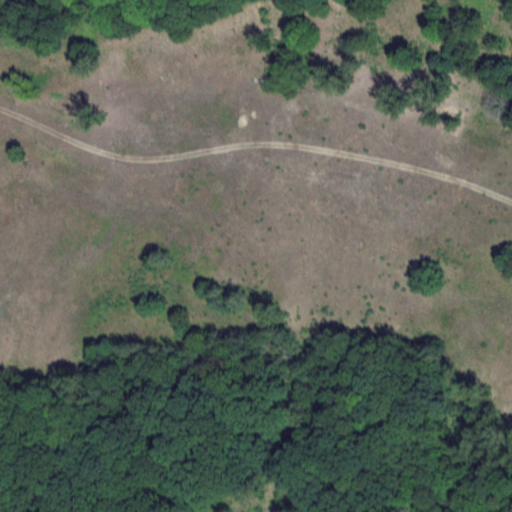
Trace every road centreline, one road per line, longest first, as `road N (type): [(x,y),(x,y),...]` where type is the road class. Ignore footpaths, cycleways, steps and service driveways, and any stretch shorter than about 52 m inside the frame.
road 1 (residential): [(268,511),(306,327),(288,143)]
road 2 (residential): [(288,143),(129,159),(0,108)]
road 3 (residential): [(288,143),(422,167),(511,199)]
